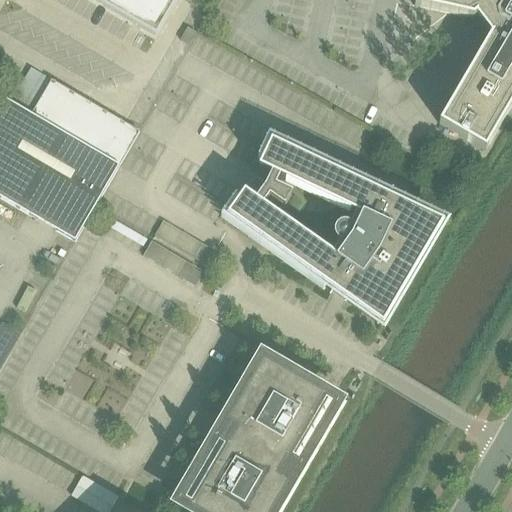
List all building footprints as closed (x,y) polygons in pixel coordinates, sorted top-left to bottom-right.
[(92,0),(155,36),(176,0),(92,0)] [(511,0),(415,0),(414,7),(473,20),(475,18),(478,21),(477,22),(476,23),(476,24),(476,26),(476,27),(476,28),(477,29),(478,30),(479,31),(480,31),(481,31),(483,31),(484,31),(485,30),(490,37),(439,125),(485,152),(511,105),(511,0)] [(31,115),(119,167),(120,167),(140,133),(51,81),(31,115)] [(0,198),(75,242),(119,167),(31,115),(11,104),(6,101),(0,110),(0,198)] [(443,224),(390,199),(390,198),(389,197),(389,199),(341,176),(271,143),(258,169),(271,175),(267,185),(262,182),(256,190),(261,194),(256,202),(244,193),(227,217),(269,247),(333,292),(332,294),(333,294),(334,293),(382,327),(443,224)] [(0,369),(21,335),(3,324),(0,328),(0,369)] [(226,449),(190,511),(192,511),(274,511),(290,485),(278,477),(281,473),(282,473),(283,473),(284,473),(285,473),(286,472),(287,471),(287,470),(288,469),(288,468),(287,467),(287,466),(286,465),(286,464),(325,396),(262,359),(225,422),(238,430),(235,434),(234,434),(233,434),(232,434),(230,434),(230,435),(229,436),(228,437),(228,438),(228,439),(228,440),(229,441),(229,442),(230,443),(226,449)] [(73,499),(94,511),(114,511),(123,498),(86,477),(73,499)]
